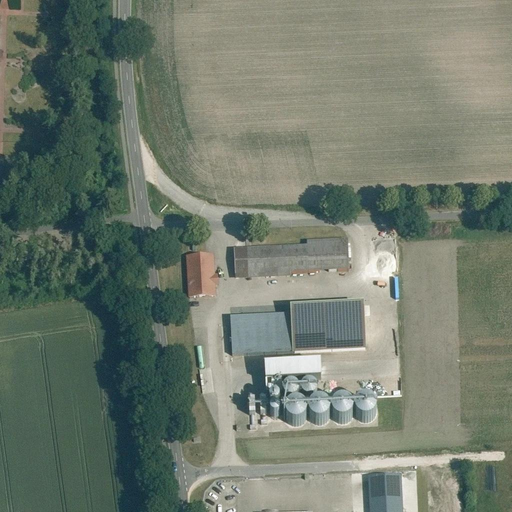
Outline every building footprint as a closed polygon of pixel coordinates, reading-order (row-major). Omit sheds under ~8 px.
[(305,247),(232,250),(233,282),(289,279),(289,275),(348,272),(346,241),(305,243),(305,247)] [(212,256),(185,258),(187,300),(215,299),(212,256)] [(362,305),(288,309),(288,316),(228,319),(230,358),(364,351),(362,305)] [(318,363),(262,366),(263,383),(319,380),(318,363)] [(298,394),(299,396),(301,398),(304,400),(307,400),(310,400),(313,398),(314,396),(316,393),(316,391),(315,388),(314,385),(311,383),(308,382),(306,382),(303,383),(300,385),(299,388),(298,391),(298,394)] [(280,395),(281,397),(283,400),(286,401),(289,401),(292,401),(294,399),(296,397),(297,395),(298,392),(297,389),(295,386),(293,384),(290,383),(287,383),(284,384),(282,386),(280,389),(280,392),(280,395)] [(266,402),(267,404),(268,405),(270,406),(272,406),(273,406),(275,405),(276,404),(276,402),(277,400),(276,399),(275,397),(274,396),(272,395),(270,395),(269,396),(267,397),(266,399),(266,400),(266,402)] [(351,410),(352,414),(354,417),(356,420),(360,421),(363,422),(367,421),(370,419),(372,416),(373,413),(374,409),(372,406),(370,403),(367,401),(364,399),(360,400),(357,401),(354,403),(352,407),(351,410)] [(328,411),(329,415),(330,418),(333,421),(336,422),(340,422),(343,422),(347,420),(349,417),(350,414),(350,410),(349,406),(347,403),(344,401),(341,400),(337,400),(334,402),(331,404),(329,407),(328,411)] [(305,413),(305,416),(307,419),(310,422),(313,424),(317,424),(320,423),(323,421),(326,418),(327,415),(327,411),(326,408),(324,405),(321,403),(317,402),(314,402),(310,403),(307,406),(305,409),(305,413)] [(282,414),(283,417),(284,421),(287,423),(290,425),(294,425),(297,424),(301,422),(303,419),(304,416),(304,412),(303,409),(301,406),(298,404),(295,403),(291,403),(288,404),(285,407),(283,410),(282,414)] [(267,414),(267,416),(269,417),(271,418),(272,418),(274,418),(276,417),(277,415),(277,414),(277,412),(277,411),(276,409),(275,408),(273,407),(271,407),(269,408),(268,409),(267,411),(266,412),(267,414)]
